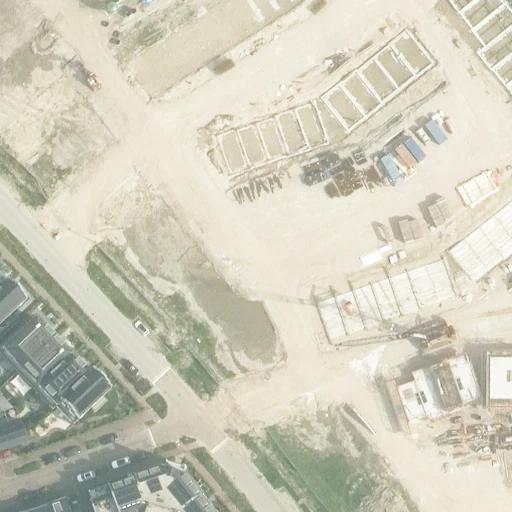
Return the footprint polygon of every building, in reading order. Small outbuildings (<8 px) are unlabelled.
[(170,0),(169,0),(160,6),(165,13),(175,6),(170,0)] [(248,0),(228,0),(226,2),(248,35),(264,25),(248,0)] [(270,0),(248,0),(264,25),(280,14),(270,0)] [(270,0),(280,14),(296,4),(297,5),(298,4),(295,0),(270,0)] [(447,0),(459,14),(476,0),(447,0)] [(500,0),(476,0),(459,14),(471,30),(470,31),(471,32),(506,4),(505,3),(504,4),(500,0)] [(226,2),(210,12),(232,46),(248,35),(226,2)] [(506,4),(471,32),(484,48),(476,54),(477,55),(511,26),(511,12),(505,5),(506,4)] [(160,6),(150,12),(154,19),(165,13),(160,6)] [(32,7),(23,15),(28,21),(37,13),(32,7)] [(210,12),(194,22),(216,56),(232,46),(210,12)] [(416,15),(410,20),(417,29),(424,24),(416,15)] [(138,20),(128,27),(132,33),(142,27),(138,20)] [(194,22),(178,33),(200,67),(216,56),(194,22)] [(49,26),(40,34),(45,40),(55,33),(49,26)] [(511,26),(477,55),(490,71),(511,54),(511,26)] [(128,27),(118,33),(122,40),(132,33),(128,27)] [(406,30),(389,44),(416,78),(434,64),(406,30)] [(178,33),(162,43),(184,77),(200,67),(178,33)] [(439,42),(432,47),(440,57),(446,51),(439,42)] [(146,52),(145,53),(168,89),(169,88),(168,87),(184,77),(162,43),(147,53),(146,52)] [(388,46),(372,58),(398,91),(414,78),(415,79),(416,78),(389,44),(388,45),(388,46)] [(64,45),(47,61),(56,70),(73,54),(64,45)] [(0,50),(0,80),(15,67),(0,50)] [(446,51),(440,57),(447,66),(454,61),(446,51)] [(145,53),(128,64),(151,100),(168,89),(145,53)] [(73,54),(56,70),(64,79),(82,63),(73,54)] [(511,54),(490,71),(491,73),(492,72),(505,88),(511,82),(511,54)] [(355,70),(354,71),(355,71),(382,105),(382,106),(383,105),(382,104),(398,91),(372,58),(356,71),(355,70)] [(15,67),(0,80),(0,115),(32,87),(15,67)] [(355,71),(338,84),(365,119),(382,105),(355,71)] [(466,76),(459,81),(467,90),(473,85),(466,76)] [(321,98),(320,98),(348,133),(349,132),(348,132),(365,119),(338,84),(321,98)] [(473,85),(467,90),(474,100),(481,95),(473,85)] [(106,89),(97,97),(102,103),(111,94),(106,89)] [(37,93),(0,127),(0,136),(14,151),(56,112),(37,93)] [(443,93),(434,100),(439,107),(448,99),(443,93)] [(434,100),(424,108),(429,114),(439,107),(434,100)] [(311,102),(292,109),(307,151),(326,144),(327,144),(312,101),(311,102)] [(292,109),(273,116),(287,157),(307,151),(292,109)] [(492,110),(486,115),(493,124),(500,119),(492,110)] [(56,112),(14,151),(30,168),(29,169),(30,170),(73,130),(56,112)] [(119,114),(100,132),(109,142),(128,124),(119,114)] [(265,119),(254,123),(267,163),(279,159),(286,156),(286,158),(287,157),(273,116),(273,115),(272,115),(272,117),(265,119)] [(500,119),(493,124),(501,134),(508,128),(500,119)] [(409,120),(400,127),(405,134),(414,126),(409,120)] [(235,129),(233,130),(247,171),(250,170),(249,169),(254,167),(267,163),(254,123),(241,128),(236,129),(235,129)] [(400,127),(390,135),(395,141),(405,134),(400,127)] [(73,130),(30,170),(48,189),(59,179),(60,180),(74,167),(74,166),(85,156),(68,137),(74,131),(73,130)] [(233,130),(214,136),(217,147),(224,167),(225,167),(228,178),(247,171),(233,130)] [(383,141),(373,148),(378,155),(388,147),(383,141)] [(511,158),(508,154),(499,162),(504,168),(511,161),(511,158)] [(156,157),(138,173),(139,173),(148,184),(167,166),(166,165),(162,160),(158,156),(156,157)] [(499,162),(489,169),(494,176),(504,168),(499,162)] [(327,173),(316,177),(318,185),(330,181),(327,173)] [(316,177),(304,181),(307,189),(318,185),(316,177)] [(478,178),(469,186),(474,192),(483,185),(478,178)] [(197,186),(188,194),(194,200),(203,192),(199,188),(197,186)] [(289,186),(277,191),(280,198),(291,194),(289,186)] [(469,186),(459,193),(464,200),(474,192),(469,186)] [(270,188),(263,191),(267,203),(274,200),(270,188)] [(263,191),(255,194),(259,205),(267,203),(263,191)] [(96,220),(87,229),(105,248),(140,216),(122,196),(113,205),(112,204),(95,220),(96,220)] [(448,202),(439,209),(444,216),(453,208),(448,202)] [(214,204),(205,213),(211,219),(215,215),(220,210),(214,204)] [(511,209),(508,204),(493,216),(511,240),(511,209)] [(439,209),(429,217),(434,224),(444,216),(439,209)] [(140,216),(105,248),(122,266),(121,267),(122,268),(164,228),(163,227),(156,233),(140,216)] [(511,240),(493,216),(478,228),(504,261),(511,253),(511,240)] [(231,223),(222,231),(228,237),(237,229),(231,223)] [(423,223),(417,228),(424,238),(431,232),(423,223)] [(165,228),(122,268),(139,286),(181,246),(165,228)] [(478,228),(463,240),(488,272),(502,260),(503,261),(504,261),(478,228)] [(408,238),(397,242),(399,250),(411,246),(408,238)] [(246,239),(229,255),(237,264),(255,248),(246,239)] [(447,251),(446,252),(473,285),(474,284),(473,283),(488,272),(463,240),(448,252),(447,251)] [(397,242),(385,246),(388,254),(399,250),(397,242)] [(181,246),(139,286),(139,287),(140,286),(157,304),(195,268),(179,250),(182,247),(181,246)] [(255,248),(237,264),(238,264),(246,274),(264,258),(255,248)] [(372,251),(361,255),(363,263),(375,259),(372,251)] [(361,255),(349,259),(352,267),(363,263),(361,255)] [(443,259),(425,265),(438,304),(456,297),(456,298),(458,298),(444,258),(443,258),(443,259)] [(336,263),(324,267),(327,275),(338,271),(336,263)] [(425,265),(407,272),(420,311),(421,311),(421,310),(438,304),(425,265)] [(324,267),(313,272),(315,279),(327,275),(324,267)] [(195,268),(157,304),(174,322),(173,322),(174,323),(196,303),(213,287),(195,268)] [(407,272),(389,278),(402,317),(420,311),(407,272)] [(283,278),(266,295),(275,304),(292,288),(283,278)] [(389,278),(371,284),(384,323),(385,323),(385,322),(401,317),(401,318),(402,317),(389,278)] [(4,286),(0,289),(0,325),(22,305),(25,302),(7,283),(4,286)] [(371,284),(353,291),(366,330),(384,323),(371,284)] [(353,291),(334,297),(348,336),(366,330),(353,291)] [(316,302),(315,302),(328,342),(330,342),(329,341),(347,335),(347,336),(348,336),(334,297),(316,303),(316,302)] [(219,309),(190,336),(215,363),(215,364),(228,368),(237,328),(219,309)] [(35,319),(0,353),(0,357),(16,374),(54,339),(35,319)] [(237,328),(228,368),(241,371),(241,370),(276,357),(273,349),(282,346),(275,324),(265,327),(263,319),(237,328)] [(54,339),(16,374),(33,392),(71,357),(54,339)] [(71,357),(33,392),(50,411),(91,372),(91,371),(87,375),(71,357)] [(490,360),(489,405),(491,405),(491,404),(511,405),(511,361),(492,360),(490,360)] [(452,368),(450,368),(464,408),(483,401),(483,402),(485,401),(471,361),(470,362),(470,363),(452,369),(452,368)] [(450,368),(432,374),(446,414),(464,408),(450,368)] [(91,372),(50,411),(51,411),(54,408),(72,427),(90,410),(94,413),(105,403),(101,399),(106,395),(110,392),(91,372)] [(431,376),(415,382),(428,420),(446,414),(432,374),(431,375),(432,376),(431,376)] [(396,387),(395,388),(408,428),(410,427),(409,426),(428,420),(415,382),(396,388),(396,387)] [(373,401),(364,408),(368,414),(377,407),(373,401)] [(377,407),(368,414),(373,420),(382,413),(377,407)] [(498,416),(491,418),(492,422),(495,430),(502,427),(498,416)] [(321,418),(282,449),(282,450),(283,449),(299,469),(336,440),(321,420),(321,419),(321,418)] [(19,422),(8,426),(11,436),(22,432),(19,422)] [(492,422),(481,426),(483,434),(495,430),(492,422)] [(465,431),(453,435),(456,443),(467,439),(465,431)] [(22,432),(11,436),(15,447),(26,443),(22,432)] [(453,435),(442,439),(444,447),(456,443),(453,435)] [(434,438),(426,440),(430,452),(438,449),(434,438)] [(336,440),(299,469),(313,488),(313,489),(313,490),(355,457),(355,456),(351,459),(336,440)] [(404,441),(394,448),(399,454),(408,447),(404,441)] [(355,457),(313,490),(329,509),(371,476),(355,457)] [(419,461),(410,468),(415,474),(424,467),(419,461)] [(113,498),(92,506),(94,511),(211,511),(203,501),(205,500),(187,478),(187,476),(163,470),(163,471),(136,481),(137,483),(111,492),(113,498)] [(371,476),(329,509),(329,510),(330,509),(332,511),(366,511),(386,496),(371,476)] [(449,484),(429,498),(437,508),(456,495),(449,484)] [(456,495),(437,508),(439,511),(453,511),(463,505),(456,495)] [(398,511),(386,496),(366,511),(398,511)] [(70,511),(68,503),(46,510),(47,511),(70,511)]
